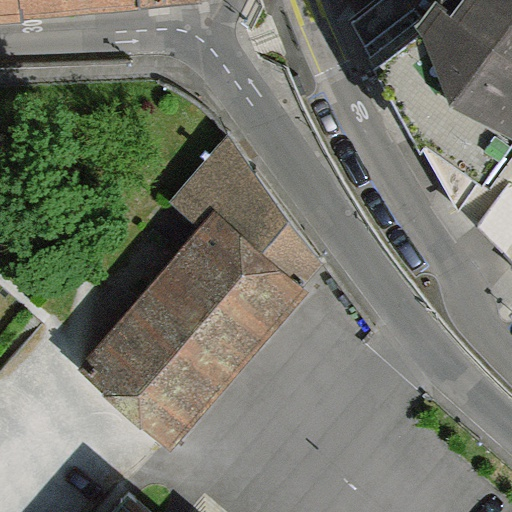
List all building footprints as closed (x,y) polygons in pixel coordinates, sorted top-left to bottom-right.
[(24,0),(0,0),(0,8),(25,7),(24,0)] [(511,0),(464,0),(450,18),(487,95),(511,111),(511,0)] [(205,226),(223,207),(303,281),(324,257),(232,134),(175,202),(205,226)] [(223,207),(205,226),(86,366),(169,438),(306,283),(303,281),(223,207)] [(155,511),(132,492),(114,511),(155,511)]
